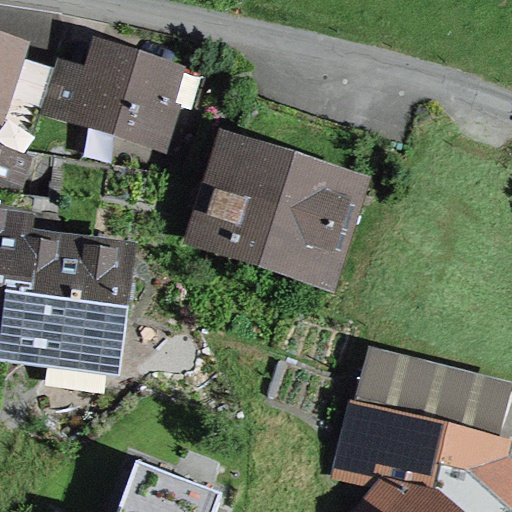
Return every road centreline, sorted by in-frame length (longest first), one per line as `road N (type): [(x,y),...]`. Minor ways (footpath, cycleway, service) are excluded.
road 1 (unclassified): [(245,33),(511,105)]
road 2 (residential): [(86,0),(245,33)]
